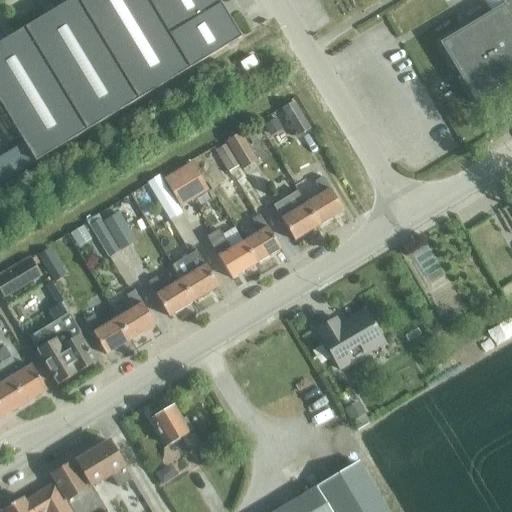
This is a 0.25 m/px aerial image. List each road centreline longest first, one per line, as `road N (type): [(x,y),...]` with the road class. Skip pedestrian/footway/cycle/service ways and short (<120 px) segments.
road 1 (tertiary): [(93,408),(404,218)]
road 2 (residential): [(404,218),(275,0)]
road 3 (tertiary): [(404,218),(511,154)]
